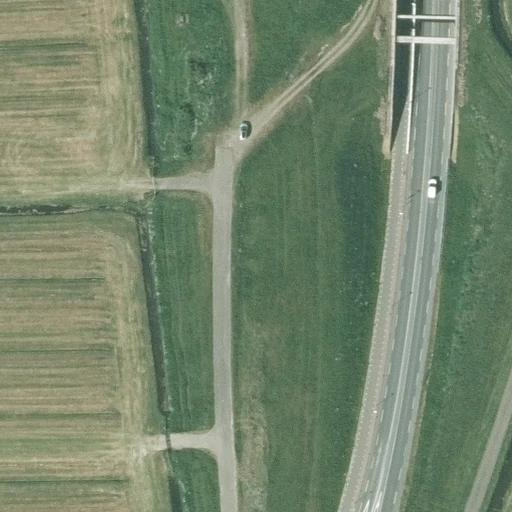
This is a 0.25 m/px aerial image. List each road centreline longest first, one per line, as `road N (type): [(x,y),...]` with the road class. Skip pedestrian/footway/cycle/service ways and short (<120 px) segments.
road 1 (primary): [(381,485),(420,231),(434,0)]
road 2 (unclassified): [(227,511),(221,160)]
road 3 (unclassified): [(511,385),(468,511)]
